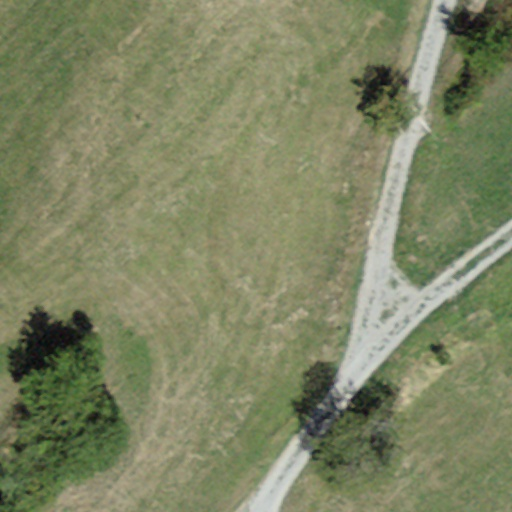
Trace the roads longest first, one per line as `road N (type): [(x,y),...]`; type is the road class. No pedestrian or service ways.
road 1 (track): [(444,0),(341,398),(257,511)]
road 2 (track): [(511,239),(454,282),(341,398)]
